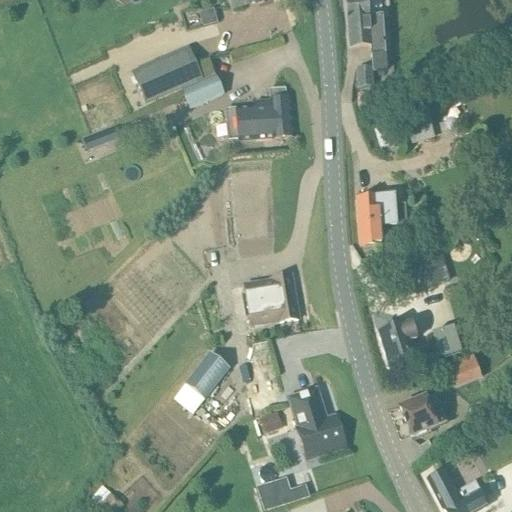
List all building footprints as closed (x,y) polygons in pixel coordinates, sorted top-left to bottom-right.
[(226,0),(229,10),(263,0),(226,0)] [(372,68),(357,69),(358,89),(374,88),(372,72),(386,71),(379,17),(369,18),(367,0),(353,0),(346,1),(348,19),(350,48),(370,47),(372,68)] [(213,10),(198,14),(203,28),(217,24),(213,10)] [(218,39),(196,46),(201,63),(232,53),(228,38),(219,41),(218,39)] [(189,49),(131,74),(144,106),(202,81),(189,49)] [(215,76),(181,91),(189,112),(224,97),(215,76)] [(270,101),(254,103),(255,108),(225,111),(228,140),(256,137),(256,141),(273,139),(273,140),(293,138),(290,99),(285,99),(285,89),(269,91),(270,101)] [(419,111),(397,118),(404,147),(427,141),(419,111)] [(390,122),(374,127),(379,148),(396,143),(390,122)] [(81,141),(84,149),(93,146),(95,151),(112,144),(106,130),(81,141)] [(357,199),(360,248),(377,246),(376,228),(407,225),(406,205),(395,206),(395,197),(357,199)] [(399,258),(412,294),(450,283),(439,246),(399,258)] [(251,327),(278,322),(278,324),(298,321),(291,277),(271,281),(271,283),(244,287),(251,327)] [(402,343),(413,339),(408,322),(377,332),(389,370),(408,364),(402,343)] [(460,355),(453,330),(432,336),(438,361),(460,355)] [(185,386),(204,401),(229,370),(210,355),(185,386)] [(472,365),(446,375),(453,391),(467,385),(475,382),(478,381),(472,365)] [(299,447),(301,446),(305,460),(344,448),(345,450),(346,449),(336,418),(335,418),(336,422),(327,425),(316,391),(289,400),(298,430),(294,431),(299,447)] [(448,426),(437,396),(425,401),(424,399),(399,408),(411,438),(426,433),(448,426)] [(285,413),(271,416),(275,434),(289,430),(285,413)] [(443,472),(428,480),(444,511),(477,511),(486,507),(474,486),(456,496),(443,472)] [(286,480),(256,490),(262,511),(269,511),(309,499),(305,487),(290,492),(286,480)] [(118,511),(123,506),(101,488),(89,504),(98,511),(118,511)]
